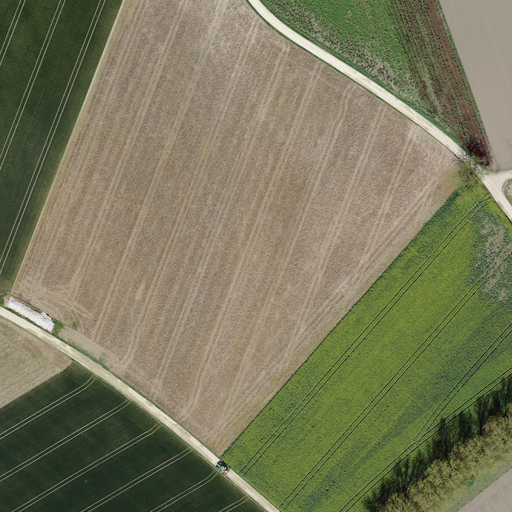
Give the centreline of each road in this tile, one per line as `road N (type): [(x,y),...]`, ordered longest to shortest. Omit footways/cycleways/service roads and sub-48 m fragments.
road 1 (track): [(254,0),(275,23),(427,125),(511,215)]
road 2 (track): [(0,310),(150,409),(270,511)]
